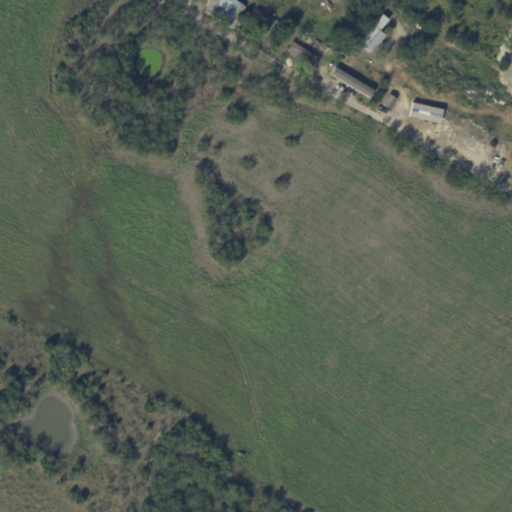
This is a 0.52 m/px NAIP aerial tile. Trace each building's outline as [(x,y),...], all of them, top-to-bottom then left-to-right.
[(232,0),(246,8),(233,29),(205,12),(209,4),(207,3),(208,0),(232,0)] [(348,18),(351,12),(356,15),(353,20),(348,18)] [(283,25),(279,32),(266,23),(270,16),(283,25)] [(389,23),(381,32),(387,37),(382,43),(386,46),(382,52),(377,48),(372,55),(366,50),(360,56),(354,51),(358,46),(357,45),(373,26),(374,26),(383,16),(390,21),(389,23)] [(311,71),(286,55),(293,43),(319,59),(311,71)] [(337,48),(339,43),(346,46),(344,51),(337,48)] [(320,49),(323,44),(328,47),(325,52),(320,49)] [(218,462),(213,472),(185,457),(191,447),(218,462)] [(186,500),(165,491),(171,478),(192,488),(186,500)]
